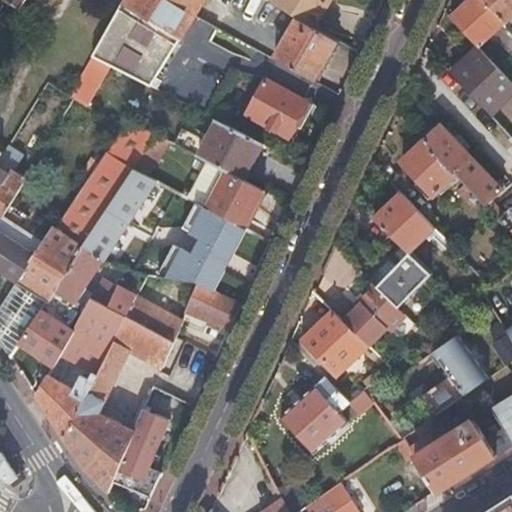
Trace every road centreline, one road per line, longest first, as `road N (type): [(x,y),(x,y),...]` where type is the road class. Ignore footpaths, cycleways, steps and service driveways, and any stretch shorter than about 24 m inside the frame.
road 1 (residential): [(414,0),(176,511)]
road 2 (tertiary): [(78,511),(0,391)]
